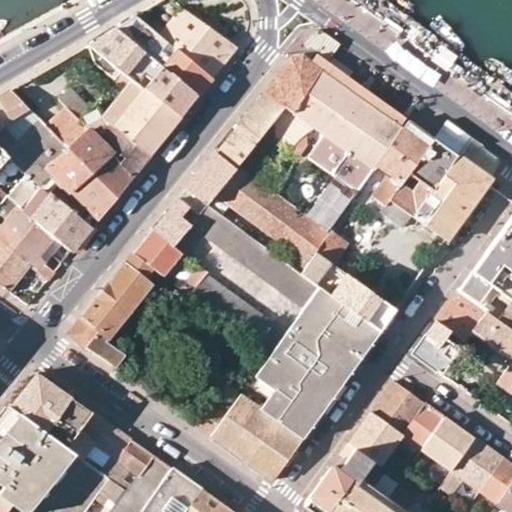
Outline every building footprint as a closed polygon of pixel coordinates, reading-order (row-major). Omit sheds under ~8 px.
[(227,56),(235,45),(180,6),(158,33),(175,47),(210,76),(227,56)] [(140,10),(135,14),(148,24),(151,20),(140,10)] [(161,64),(175,47),(158,33),(148,24),(135,14),(114,27),(161,64)] [(142,87),(143,86),(161,64),(114,27),(89,44),(121,70),(133,80),(142,87)] [(315,52),(328,61),(340,44),(321,31),(313,32),(305,44),(315,52)] [(197,93),(210,76),(175,47),(161,64),(197,93)] [(407,118),(380,99),(328,61),(315,52),(309,61),(324,72),(368,103),(401,127),(407,118)] [(290,147),(295,140),(313,126),(323,132),(308,155),(351,185),(344,196),(350,201),(380,158),(384,152),(401,127),(368,103),(324,72),(309,61),(301,56),(291,56),(264,90),(284,105),(258,137),(252,144),(266,155),(278,138),(290,147)] [(161,64),(143,86),(179,115),(196,94),(197,93),(161,64)] [(121,70),(114,77),(126,88),(133,80),(121,70)] [(133,80),(126,88),(107,112),(116,119),(142,87),(133,80)] [(122,132),(148,154),(179,115),(143,86),(142,87),(116,119),(107,112),(95,103),(89,107),(70,87),(58,97),(66,105),(85,124),(94,119),(109,134),(122,132)] [(264,90),(238,121),(258,137),(284,105),(264,90)] [(88,127),(65,145),(44,123),(31,109),(23,118),(29,125),(16,139),(3,125),(8,119),(0,103),(0,147),(8,156),(24,173),(28,172),(42,185),(53,173),(70,190),(106,157),(112,152),(108,147),(88,127)] [(66,105),(44,123),(65,145),(88,127),(85,124),(66,105)] [(427,146),(433,137),(407,118),(401,127),(427,146)] [(258,137),(238,121),(214,151),(234,167),(236,165),(252,144),(258,137)] [(401,127),(384,152),(400,164),(396,170),(390,178),(386,175),(372,195),(385,204),(390,198),(400,183),(408,172),(427,146),(401,127)] [(112,152),(116,158),(131,175),(144,159),(148,154),(122,132),(108,147),(112,152)] [(451,162),(457,154),(433,137),(427,146),(441,155),(451,162)] [(408,172),(420,180),(412,191),(400,183),(390,198),(412,214),(451,162),(441,155),(427,146),(408,172)] [(205,161),(185,186),(206,203),(216,191),(234,167),(214,151),(205,161)] [(106,157),(111,162),(116,158),(112,152),(106,157)] [(384,152),(380,158),(396,170),(400,164),(384,152)] [(483,184),(488,176),(457,154),(451,162),(483,184)] [(81,202),(97,217),(131,175),(116,158),(111,162),(106,157),(70,190),(81,202)] [(483,184),(451,162),(412,214),(445,238),(483,184)] [(299,164),(287,177),(303,193),(296,200),(304,208),(323,188),(299,164)] [(234,167),(216,191),(309,259),(315,251),(327,234),(261,185),(236,165),(234,167)] [(81,202),(73,210),(50,190),(42,199),(35,194),(32,191),(33,189),(28,185),(30,182),(22,175),(5,194),(54,235),(61,241),(71,250),(97,217),(81,202)] [(50,190),(42,185),(35,194),(42,199),(50,190)] [(185,186),(180,192),(201,210),(206,203),(185,186)] [(0,207),(8,214),(5,218),(42,248),(54,235),(5,194),(0,200),(0,207)] [(187,204),(177,196),(169,206),(179,215),(187,204)] [(385,204),(381,209),(403,225),(412,214),(390,198),(385,204)] [(317,285),(301,272),(206,203),(201,210),(190,224),(189,225),(199,234),(260,276),(301,306),(317,285)] [(169,206),(151,227),(172,244),(189,225),(190,224),(179,215),(169,206)] [(508,302),(511,298),(511,296),(511,213),(478,259),(457,288),(486,308),(485,310),(496,318),(508,302)] [(0,240),(29,265),(46,280),(54,271),(43,262),(37,257),(42,248),(5,218),(0,224),(0,223),(0,240)] [(181,253),(172,244),(151,227),(132,251),(150,265),(163,274),(181,253)] [(329,230),(327,234),(315,251),(332,263),(346,242),(329,230)] [(61,241),(54,235),(42,248),(50,254),(61,241)] [(0,285),(8,291),(29,265),(0,240),(0,285)] [(43,262),(50,254),(42,248),(37,257),(43,262)] [(106,338),(97,330),(132,287),(141,295),(151,282),(143,275),(150,265),(132,251),(124,261),(67,331),(114,366),(122,353),(105,340),(106,338)] [(180,287),(189,293),(204,273),(206,270),(198,265),(180,287)] [(268,352),(253,376),(274,391),(271,397),(261,409),(301,438),(310,425),(307,421),(327,392),(332,394),(356,361),(359,357),(355,354),(365,340),(369,342),(379,330),(340,301),(307,346),(253,308),(204,273),(189,293),(268,352)] [(141,295),(132,287),(97,330),(106,338),(141,295)] [(486,308),(457,288),(435,319),(449,329),(463,339),(471,328),(485,310),(486,308)] [(511,304),(508,302),(496,318),(485,310),(471,328),(509,354),(506,358),(510,361),(511,358),(511,304)] [(458,346),(444,336),(449,329),(435,319),(412,351),(440,371),(458,346)] [(355,354),(359,357),(369,342),(365,340),(355,354)] [(511,358),(510,361),(507,365),(498,378),(496,381),(511,392),(511,358)] [(507,365),(503,362),(493,375),(498,378),(507,365)] [(7,405),(64,446),(91,411),(34,371),(11,400),(7,405)] [(386,388),(382,392),(413,415),(423,402),(402,386),(392,379),(386,388)] [(307,421),(310,425),(332,394),(327,392),(307,421)] [(382,392),(369,411),(400,434),(413,415),(382,392)] [(229,411),(211,436),(272,479),(301,438),(261,409),(241,395),(229,411)] [(229,411),(214,401),(196,425),(211,436),(229,411)] [(423,402),(413,415),(400,434),(402,435),(420,448),(443,416),(423,402)] [(0,488),(0,494),(11,502),(24,511),(82,511),(99,490),(101,487),(108,477),(105,474),(99,470),(78,454),(76,456),(64,446),(7,405),(0,413),(0,482),(3,485),(0,488)] [(130,439),(117,430),(91,411),(64,446),(76,456),(78,454),(91,437),(112,453),(99,470),(105,474),(130,439)] [(402,435),(400,434),(369,411),(358,426),(390,450),(396,443),(398,440),(402,435)] [(451,470),(474,438),(443,416),(420,448),(451,470)] [(347,442),(355,448),(370,459),(385,469),(387,465),(383,461),(388,453),(390,450),(358,426),(347,442)] [(474,438),(451,470),(434,494),(429,501),(444,511),(462,511),(467,506),(468,505),(464,502),(455,496),(462,485),(459,482),(462,478),(474,486),(479,490),(502,458),(474,438)] [(144,503),(170,467),(130,439),(105,474),(108,477),(114,481),(127,465),(139,472),(125,489),(144,503)] [(398,511),(370,492),(355,481),(370,459),(355,448),(340,468),(332,463),(305,502),(318,511),(398,511)] [(479,490),(495,502),(511,478),(511,465),(502,458),(479,490)] [(182,511),(200,489),(182,476),(170,467),(144,503),(140,510),(143,511),(182,511)] [(429,501),(434,494),(403,472),(398,479),(423,496),(429,501)] [(114,481),(108,477),(101,487),(99,490),(116,502),(108,511),(137,511),(140,510),(144,503),(125,489),(114,481)] [(511,511),(511,478),(495,502),(510,511),(511,511)] [(471,490),(472,491),(464,502),(468,505),(479,490),(474,486),(471,490)] [(210,511),(218,502),(200,489),(182,511),(210,511)] [(0,511),(3,511),(11,502),(0,494),(0,511)] [(231,511),(218,502),(210,511),(231,511)]
